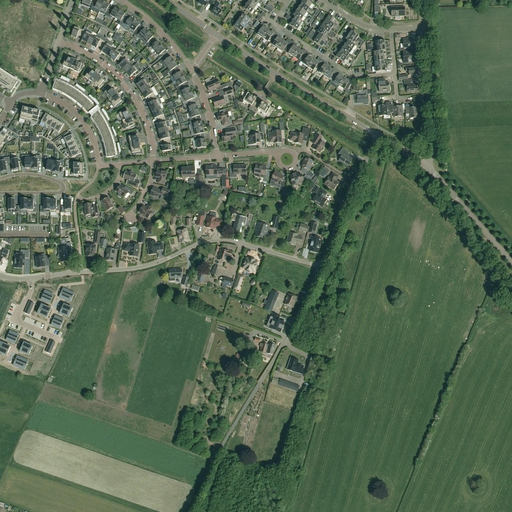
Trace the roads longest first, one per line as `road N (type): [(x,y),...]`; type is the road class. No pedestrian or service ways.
road 1 (residential): [(0,276),(140,267),(216,240),(320,266)]
road 2 (unclassified): [(189,511),(302,305)]
road 3 (tertiary): [(377,135),(216,34)]
road 4 (residential): [(394,72),(355,75),(270,22),(286,0)]
road 5 (residential): [(152,162),(146,126),(122,82),(93,56),(58,42)]
road 6 (residential): [(320,266),(377,135)]
road 7 (residential): [(423,164),(435,147),(425,26)]
road 8 (tertiary): [(511,263),(423,164)]
road 9 (residential): [(0,178),(43,176),(63,188),(0,193)]
road 10 (residential): [(40,93),(82,120),(98,166),(120,165)]
